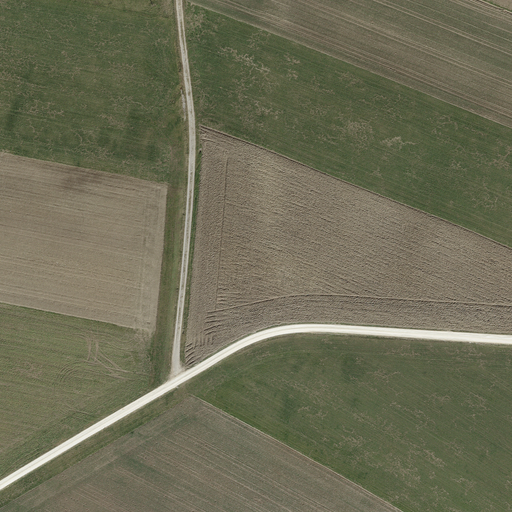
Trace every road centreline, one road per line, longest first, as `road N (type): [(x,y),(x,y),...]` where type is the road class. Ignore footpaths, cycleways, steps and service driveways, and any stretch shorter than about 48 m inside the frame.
road 1 (track): [(511,339),(310,328),(264,334),(0,486)]
road 2 (track): [(176,382),(192,177),(178,0)]
